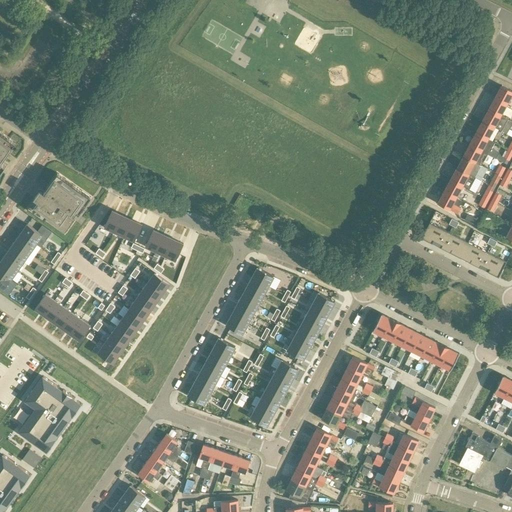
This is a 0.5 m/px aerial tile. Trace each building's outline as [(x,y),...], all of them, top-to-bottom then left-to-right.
[(510,98),(511,98),(511,91),(501,86),(495,98),(507,104),(510,98)] [(495,98),(489,109),(501,116),(507,104),(495,98)] [(507,119),(501,116),(489,109),(482,121),(494,128),(498,130),(501,131),(507,119)] [(498,130),(494,128),(482,121),(476,133),(492,141),(498,130)] [(0,173),(1,172),(5,166),(2,163),(16,144),(0,132),(0,173)] [(470,145),(481,151),(487,154),(488,155),(494,143),(492,141),(476,133),(470,145)] [(487,154),(481,151),(470,145),(463,156),(481,166),(487,154)] [(509,161),(511,154),(511,152),(507,150),(503,158),(509,161)] [(457,168),(475,178),(475,177),(481,166),(463,156),(457,168)] [(495,173),(501,176),(505,168),(499,165),(495,173)] [(450,180),(462,186),(468,189),(469,190),(475,178),(457,168),(450,180)] [(44,193),(40,190),(34,198),(27,208),(65,234),(75,221),(70,217),(74,211),(79,215),(88,202),(79,195),(82,191),(75,186),(57,173),(45,190),(45,191),(44,193)] [(501,176),(495,173),(490,181),(496,184),(501,176)] [(509,180),(504,177),(499,185),(505,188),(509,180)] [(462,201),(468,189),(462,186),(450,180),(444,192),(456,198),(462,201)] [(482,197),(488,200),(492,192),(487,189),(482,197)] [(452,204),(456,198),(444,192),(438,203),(457,214),(460,209),(452,204)] [(491,200),(497,203),(501,195),(495,192),(491,200)] [(488,200),(482,197),(478,205),(484,208),(488,200)] [(497,203),(491,200),(487,209),(493,212),(497,203)] [(476,210),(472,217),(468,215),(465,220),(473,224),(475,219),(477,219),(480,212),(476,210)] [(112,211),(104,227),(115,232),(122,216),(112,211)] [(122,216),(115,232),(124,237),(132,220),(122,216)] [(132,220),(124,237),(134,241),(142,225),(132,220)] [(449,233),(430,223),(421,239),(432,244),(433,241),(442,245),(441,248),(439,247),(441,248),(449,233)] [(27,224),(20,233),(37,245),(43,236),(27,224)] [(511,225),(511,226),(509,232),(500,228),(498,234),(511,240),(511,225)] [(154,230),(146,247),(156,251),(164,235),(154,230)] [(20,233),(14,242),(30,253),(37,245),(20,233)] [(441,248),(443,250),(443,249),(442,248),(443,246),(451,250),(450,253),(460,258),(468,242),(449,233),(441,248)] [(164,235),(156,251),(166,256),(173,239),(164,235)] [(173,239),(166,256),(176,261),(183,244),(173,239)] [(8,251),(24,262),(30,253),(14,242),(8,251)] [(460,258),(470,263),(472,261),(480,265),(479,267),(477,266),(477,267),(479,268),(487,252),(468,242),(460,258)] [(2,259),(18,271),(24,262),(8,251),(2,259)] [(487,252),(479,268),(481,269),(482,269),(480,268),(481,265),(489,270),(488,272),(498,278),(507,262),(487,252)] [(0,261),(0,271),(12,280),(18,271),(2,259),(0,261)] [(257,268),(251,277),(269,287),(274,277),(257,268)] [(12,280),(0,271),(0,284),(6,289),(12,280)] [(155,273),(148,282),(163,292),(170,283),(155,273)] [(264,296),(269,287),(251,277),(246,287),(264,296)] [(148,282),(142,291),(157,301),(163,292),(148,282)] [(259,306),(264,296),(246,287),(241,296),(259,306)] [(142,291),(136,299),(151,310),(157,301),(142,291)] [(46,293),(35,308),(44,314),(55,299),(46,293)] [(313,302),(330,312),(335,302),(318,293),(313,302)] [(253,315),(259,306),(241,296),(236,306),(253,315)] [(55,299),(44,314),(53,321),(63,306),(55,299)] [(136,299),(129,308),(144,319),(151,310),(136,299)] [(330,312),(313,302),(307,312),(325,321),(330,312)] [(63,306),(53,321),(62,327),(72,312),(63,306)] [(253,315),(236,306),(231,315),(248,325),(253,315)] [(129,308),(123,317),(138,328),(144,319),(129,308)] [(72,312),(62,327),(70,333),(81,318),(72,312)] [(325,321),(307,312),(302,321),(320,331),(325,321)] [(382,314),(381,314),(372,331),(373,331),(383,336),(391,319),(382,315),(382,314)] [(248,325),(231,315),(226,325),(243,334),(248,325)] [(123,317),(117,326),(132,336),(138,328),(123,317)] [(81,318),(70,333),(80,340),(90,325),(81,318)] [(391,319),(383,336),(392,341),(401,324),(391,319)] [(320,331),(302,321),(297,331),(315,340),(320,331)] [(410,329),(401,324),(392,341),(402,346),(410,329)] [(117,326),(111,335),(125,345),(132,336),(117,326)] [(420,334),(410,329),(402,346),(411,351),(420,334)] [(292,340),(309,350),(315,340),(297,331),(292,340)] [(430,339),(420,334),(411,351),(421,356),(430,339)] [(111,335),(104,343),(119,354),(125,345),(111,335)] [(218,338),(213,347),(231,357),(236,347),(218,338)] [(430,339),(421,356),(431,361),(439,344),(430,339)] [(304,359),(309,350),(292,340),(287,350),(304,359)] [(104,343),(98,352),(113,363),(119,354),(104,343)] [(449,349),(439,344),(431,361),(440,365),(449,349)] [(208,357),(225,366),(231,357),(213,347),(208,357)] [(449,349),(440,365),(450,370),(450,371),(459,354),(458,354),(449,349)] [(372,372),(374,367),(353,356),(348,367),(362,374),(369,377),(372,371),(372,372)] [(203,366),(220,376),(225,366),(208,357),(203,366)] [(276,369),(293,379),(299,370),(281,360),(276,369)] [(198,376),(215,385),(220,376),(203,366),(198,376)] [(343,377),(357,384),(359,379),(362,374),(348,367),(343,377)] [(276,369),(271,379),(288,389),(293,379),(276,369)] [(192,385),(210,395),(215,385),(198,376),(192,385)] [(494,393),(495,393),(504,398),(511,382),(511,380),(503,376),(494,393)] [(36,409),(19,433),(47,453),(56,440),(56,439),(72,417),(72,418),(82,405),(42,377),(25,401),(36,409)] [(338,387),(352,394),(357,384),(343,377),(338,387)] [(271,379),(266,388),(283,398),(288,389),(271,379)] [(373,386),(366,383),(364,388),(370,391),(373,386)] [(210,395),(192,385),(187,395),(205,404),(210,395)] [(404,386),(401,393),(411,398),(415,391),(404,386)] [(349,399),(352,394),(338,387),(332,398),(347,405),(353,408),(360,412),(371,417),(375,408),(363,402),(361,406),(356,404),(356,403),(349,399)] [(266,388),(260,398),(278,408),(283,398),(266,388)] [(381,397),(370,391),(368,396),(366,399),(378,405),(382,397),(381,397)] [(260,398),(255,407),(273,417),(278,408),(260,398)] [(347,405),(332,398),(327,408),(341,415),(347,405)] [(420,407),(417,414),(429,420),(435,408),(415,398),(413,403),(420,407)] [(268,426),(273,417),(255,407),(250,417),(268,426)] [(338,421),(341,415),(327,408),(322,419),(343,429),(345,425),(338,421)] [(429,420),(417,414),(409,410),(405,416),(406,417),(403,422),(423,432),(429,420)] [(402,418),(390,412),(390,413),(388,412),(384,418),(395,424),(398,425),(402,418)] [(375,427),(367,423),(365,427),(373,431),(375,427)] [(336,443),(338,438),(317,428),(312,438),(326,445),(329,439),(336,443)] [(343,434),(355,440),(358,433),(346,428),(343,434)] [(373,431),(369,442),(377,445),(381,434),(373,431)] [(404,434),(404,435),(399,433),(395,442),(413,451),(418,441),(404,434)] [(159,444),(177,456),(184,446),(167,434),(159,444)] [(490,461),(497,448),(502,439),(494,435),(491,443),(472,434),(465,447),(467,448),(459,464),(474,472),(477,466),(479,467),(482,461),(480,460),(482,457),(490,461)] [(307,448),(321,455),(326,445),(312,438),(307,448)] [(382,442),(389,446),(387,451),(394,455),(409,462),(413,451),(395,442),(395,443),(391,441),(385,438),(382,442)] [(195,443),(188,441),(184,452),(191,454),(195,443)] [(170,466),(177,456),(159,444),(152,454),(163,462),(170,466)] [(199,476),(205,477),(208,469),(215,448),(203,444),(199,457),(196,465),(202,467),(199,476)] [(208,469),(205,477),(210,479),(213,471),(219,473),(222,465),(227,452),(215,448),(208,469)] [(316,466),(321,455),(307,448),(302,459),(316,466)] [(506,467),(511,470),(511,453),(511,455),(497,448),(490,461),(505,469),(506,467)] [(26,455),(23,459),(29,464),(33,459),(36,454),(30,450),(26,455)] [(234,469),(238,456),(227,452),(222,465),(228,467),(233,469),(234,469)] [(145,464),(156,472),(156,471),(163,462),(152,454),(145,464)] [(394,455),(392,460),(384,456),(384,457),(377,454),(375,459),(382,462),(389,466),(404,472),(409,462),(394,455)] [(0,511),(4,511),(6,510),(5,510),(21,487),(22,488),(31,475),(3,455),(0,459),(0,511)] [(372,464),(375,459),(367,455),(364,461),(372,465),(372,464)] [(238,479),(240,471),(246,473),(250,460),(238,456),(234,469),(231,477),(229,482),(229,483),(234,485),(238,485),(241,480),(238,479)] [(186,469),(188,464),(178,457),(175,461),(186,469)] [(296,469),(324,483),(326,478),(320,475),(323,469),(316,466),(302,459),(296,469)] [(379,467),(382,462),(375,459),(372,464),(379,467)] [(156,472),(145,464),(138,474),(149,482),(156,487),(160,481),(164,477),(156,471),(156,472)] [(389,466),(384,476),(399,483),(404,472),(389,466)] [(291,479),(305,486),(313,490),(312,489),(315,484),(322,488),(324,483),(296,469),(291,479)] [(511,496),(511,470),(509,475),(503,488),(508,490),(507,494),(511,496)] [(171,475),(168,480),(176,486),(179,480),(171,475)] [(399,483),(384,476),(382,482),(374,479),(372,483),(394,493),(399,483)] [(186,479),(181,492),(190,492),(194,481),(186,479)] [(306,502),(313,490),(305,486),(291,479),(286,490),(291,492),(289,499),(300,502),(306,502)] [(173,490),(176,486),(168,480),(164,484),(173,490)] [(130,485),(123,494),(139,506),(146,497),(130,485)] [(363,493),(350,490),(348,495),(361,499),(363,493)] [(129,511),(135,511),(139,506),(123,494),(117,503),(129,511)] [(206,511),(232,511),(238,511),(238,500),(222,501),(222,506),(214,507),(214,508),(207,508),(206,511)] [(377,507),(376,511),(392,511),(393,503),(369,502),(369,507),(377,507)] [(111,511),(129,511),(117,503),(111,511)]
